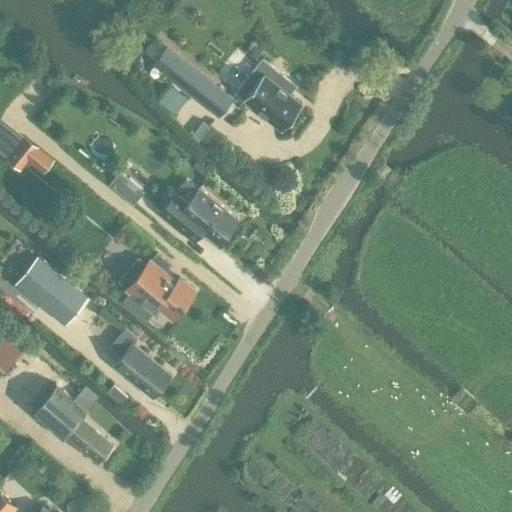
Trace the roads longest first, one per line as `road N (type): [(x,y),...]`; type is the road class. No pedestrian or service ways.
road 1 (unclassified): [(137,511),(466,0)]
road 2 (track): [(435,423),(328,310),(287,279)]
